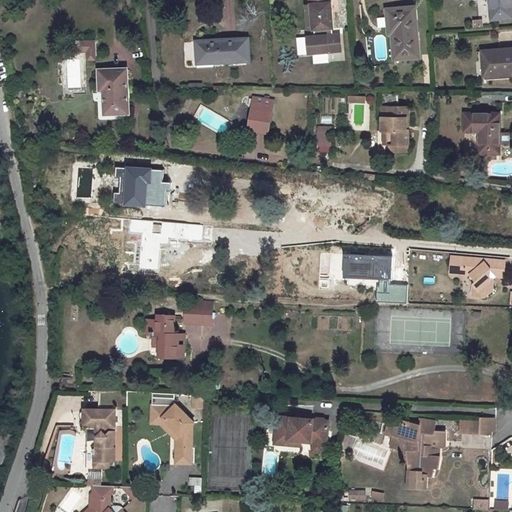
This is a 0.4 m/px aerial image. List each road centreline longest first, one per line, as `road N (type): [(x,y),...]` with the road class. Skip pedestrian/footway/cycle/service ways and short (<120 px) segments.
road 1 (residential): [(0,133),(36,280),(39,333),(37,387),(2,511)]
road 2 (residential): [(312,405),(511,414)]
road 3 (residential): [(317,164),(511,188)]
